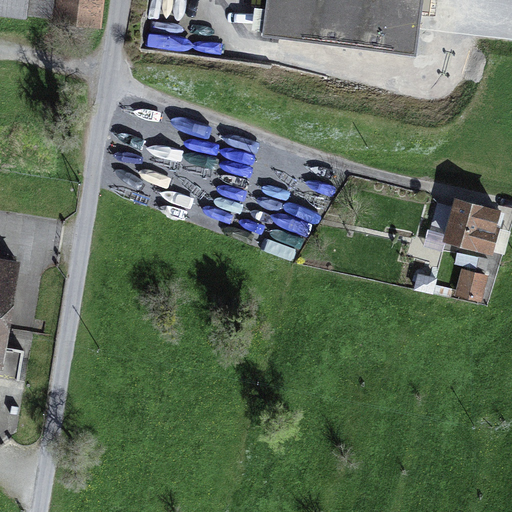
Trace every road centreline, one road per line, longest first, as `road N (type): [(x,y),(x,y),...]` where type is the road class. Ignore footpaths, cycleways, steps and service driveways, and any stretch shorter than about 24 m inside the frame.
road 1 (residential): [(43,511),(121,0)]
road 2 (track): [(509,208),(302,155),(108,83)]
